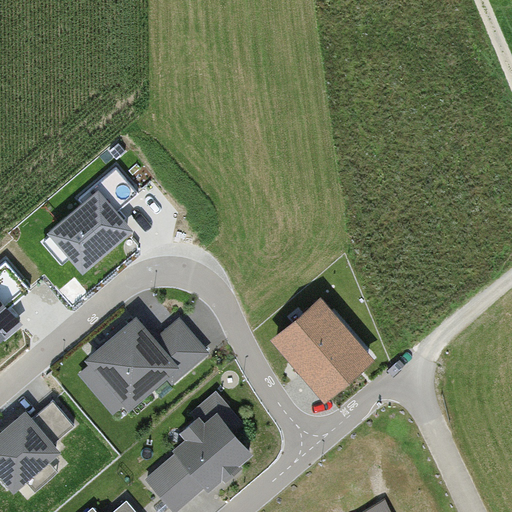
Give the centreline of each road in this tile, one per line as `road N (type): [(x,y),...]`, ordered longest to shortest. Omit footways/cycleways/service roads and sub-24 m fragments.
road 1 (residential): [(308,442),(215,292),(175,270),(132,282),(0,394)]
road 2 (residential): [(308,442),(331,433),(386,386),(408,385),(474,511)]
road 3 (track): [(408,385),(432,346),(511,278)]
